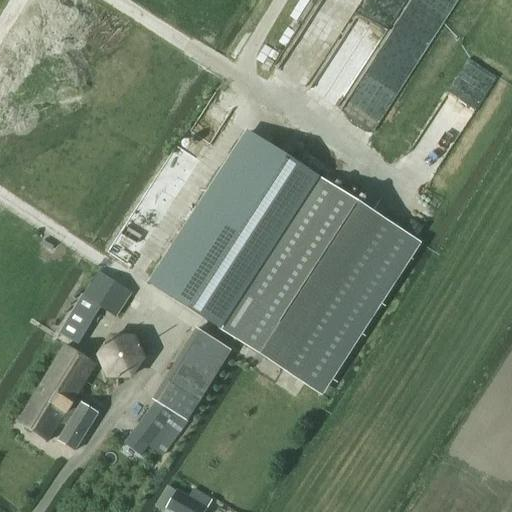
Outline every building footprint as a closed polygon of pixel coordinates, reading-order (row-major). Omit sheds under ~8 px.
[(250,133),(151,286),(219,330),(318,394),(417,242),(318,178),(250,133)] [(82,295),(59,334),(78,346),(101,308),(116,318),(131,294),(98,273),(84,296),(82,295)] [(156,403),(132,434),(134,436),(146,445),(162,456),(187,422),(188,420),(231,351),(196,330),(154,399),(153,401),(156,403)] [(111,339),(99,357),(109,377),(131,377),(143,359),(133,340),(111,339)] [(64,346),(17,423),(48,442),(60,423),(66,427),(58,441),(76,452),(99,415),(82,405),(84,402),(77,398),(98,367),(64,346)] [(162,511),(204,511),(211,501),(193,491),(188,499),(173,490),(170,488),(157,509),(159,510),(162,511)]
